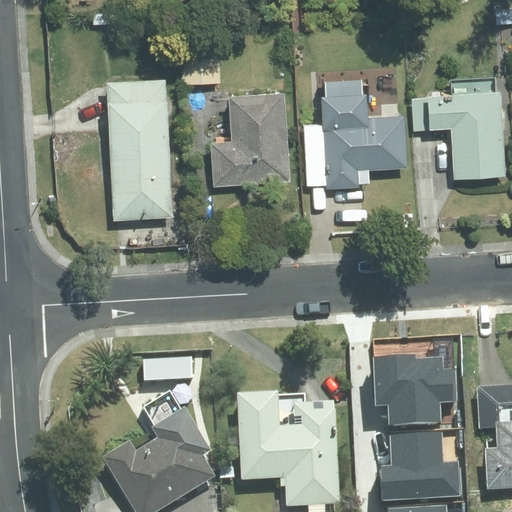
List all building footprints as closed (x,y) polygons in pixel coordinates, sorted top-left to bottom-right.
[(511,21),(511,7),(497,8),(498,22),(511,21)] [(224,80),(222,33),(183,34),(184,81),(224,80)] [(410,163),(408,110),(373,112),(372,87),(368,87),(367,71),(330,73),(330,89),(325,90),(330,185),(362,183),(362,179),(373,179),(373,165),(410,163)] [(176,213),(170,74),(111,76),(117,216),(176,213)] [(293,179),(288,86),(233,89),(235,136),(214,138),(216,183),(293,179)] [(508,172),(505,86),(452,89),(431,89),(431,95),(414,95),(415,128),(434,128),(434,125),(454,124),(456,175),(508,172)] [(511,488),(511,385),(480,387),(482,429),(500,429),(500,438),(487,439),(491,489),(511,488)] [(283,391),(242,393),(244,480),(282,478),(282,487),(288,487),(288,506),(343,503),(339,401),(292,403),(293,422),(297,422),(297,426),(284,426),(283,391)] [(454,404),(360,409),(363,469),(458,464),(454,404)] [(133,441),(105,457),(138,511),(159,511),(219,477),(206,457),(215,451),(188,407),(156,427),(162,437),(139,451),(133,441)]
